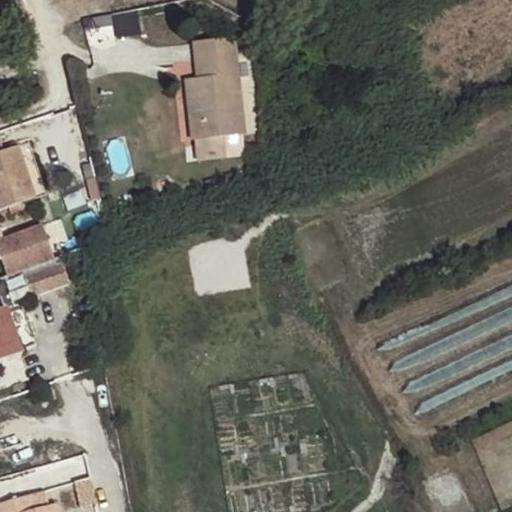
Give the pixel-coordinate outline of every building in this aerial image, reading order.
[(242,136),(233,41),(194,44),(197,80),(186,81),(192,141),(242,136)] [(0,210),(7,209),(21,204),(34,200),(16,149),(2,153),(0,148),(0,210)] [(21,204),(7,209),(9,216),(24,211),(21,204)] [(60,257),(21,273),(30,297),(68,284),(60,257)] [(0,362),(20,356),(3,311),(0,312),(0,362)] [(55,511),(54,506),(28,511),(26,511),(23,499),(0,504),(0,511),(55,511)]
